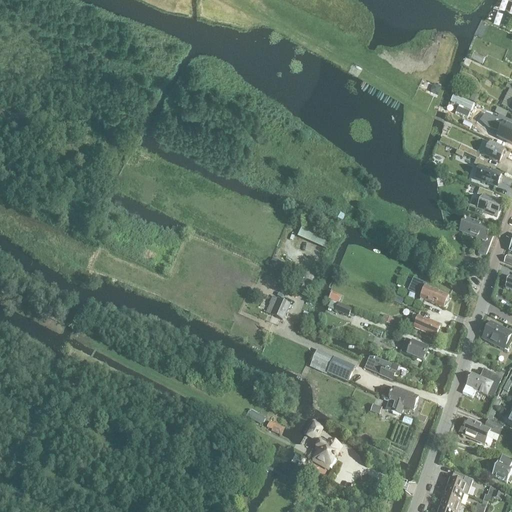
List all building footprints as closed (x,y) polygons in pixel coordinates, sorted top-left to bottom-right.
[(474,53),(471,60),(482,65),(485,59),(474,53)] [(508,113),(497,108),(494,114),(505,119),(508,113)] [(511,122),(499,116),(498,120),(491,116),(483,125),(488,129),(500,133),(498,137),(498,138),(511,145),(511,122)] [(442,137),(439,143),(457,151),(463,154),(464,154),(478,160),(481,155),(478,153),(442,137)] [(478,152),(478,153),(481,155),(485,156),(485,157),(499,164),(505,151),(491,144),(483,141),(478,152)] [(457,151),(455,155),(462,159),(464,156),(476,161),(474,165),(480,168),(477,175),(475,180),(482,182),(483,183),(489,185),(497,188),(501,175),(494,173),(496,169),(478,160),(464,154),(463,154),(457,151)] [(470,206),(467,213),(481,219),(484,212),(497,217),(500,208),(502,204),(491,200),(493,195),(493,194),(480,189),(477,195),(479,196),(475,208),(470,206)] [(347,217),(341,213),(338,218),(344,221),(347,217)] [(491,228),(467,219),(466,221),(465,221),(464,223),(465,223),(462,233),(483,241),(477,254),(485,257),(494,235),(488,233),(491,228)] [(273,259),(269,267),(281,272),(285,264),(273,259)] [(444,310),(445,308),(446,307),(447,305),(447,303),(449,298),(426,287),(427,285),(414,279),(408,292),(421,297),(420,299),(444,310)] [(299,290),(302,282),(296,280),(293,287),(299,290)] [(332,293),(329,299),(338,304),(341,297),(332,293)] [(402,306),(404,301),(393,296),(391,301),(402,306)] [(283,321),(290,305),(278,300),(271,316),(283,321)] [(338,304),(335,311),(349,317),(352,309),(338,304)] [(393,320),(384,316),(381,322),(391,325),(393,320)] [(425,320),(414,316),(411,321),(417,323),(414,330),(436,339),(437,337),(438,337),(440,333),(439,331),(441,326),(425,320)] [(482,340),(505,352),(505,351),(508,352),(511,344),(511,333),(491,322),(482,340)] [(423,362),(428,349),(406,340),(401,353),(423,362)] [(349,383),(355,370),(316,353),(310,366),(349,383)] [(370,360),(365,370),(372,373),(393,382),(396,374),(399,368),(392,365),(391,366),(376,359),(373,359),(370,359),(370,360)] [(501,379),(483,371),(480,379),(472,375),(463,395),(472,399),(476,392),(493,400),(499,387),(498,387),(501,379)] [(385,387),(381,399),(388,402),(385,410),(392,413),(401,416),(404,407),(401,406),(406,394),(393,390),(388,388),(385,387)] [(406,394),(401,406),(404,407),(414,411),(418,399),(406,394)] [(261,426),(265,419),(249,410),(246,417),(261,426)] [(486,427),(469,421),(463,436),(485,445),(488,438),(497,442),(503,428),(488,422),(486,427)] [(282,434),(284,428),(275,424),(272,430),(282,434)] [(316,441),(320,435),(323,429),(314,424),(307,436),(316,441)] [(342,448),(330,440),(327,444),(322,441),(316,450),(319,452),(313,461),(329,471),(342,448)] [(511,462),(501,457),(492,477),(508,484),(508,483),(511,484),(511,482),(511,476),(511,473),(511,462)] [(473,481),(465,478),(453,474),(451,480),(450,479),(446,489),(464,495),(468,496),(473,481)] [(461,505),(464,495),(446,489),(443,498),(461,505)] [(501,501),(503,496),(494,492),(492,498),(501,501)] [(450,511),(458,511),(461,505),(443,498),(439,508),(450,511)]
